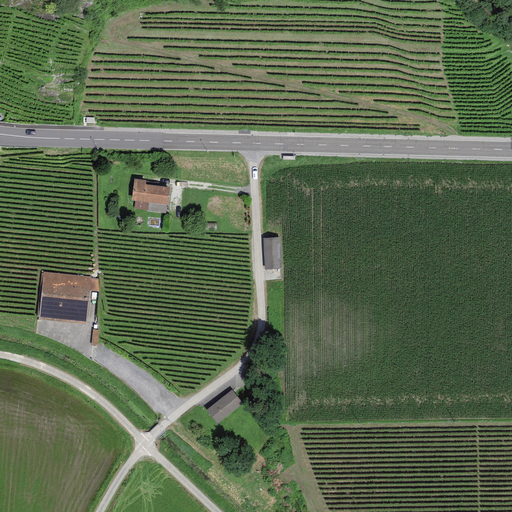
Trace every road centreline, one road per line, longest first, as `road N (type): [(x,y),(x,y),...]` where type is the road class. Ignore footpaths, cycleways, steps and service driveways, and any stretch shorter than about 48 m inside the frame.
road 1 (track): [(455,148),(436,123),(131,44),(118,30)]
road 2 (unclassified): [(251,143),(258,339),(246,359),(145,443)]
road 3 (primary): [(511,149),(251,143)]
road 4 (primary): [(251,143),(0,135)]
road 5 (unclassified): [(0,354),(85,389),(145,443)]
